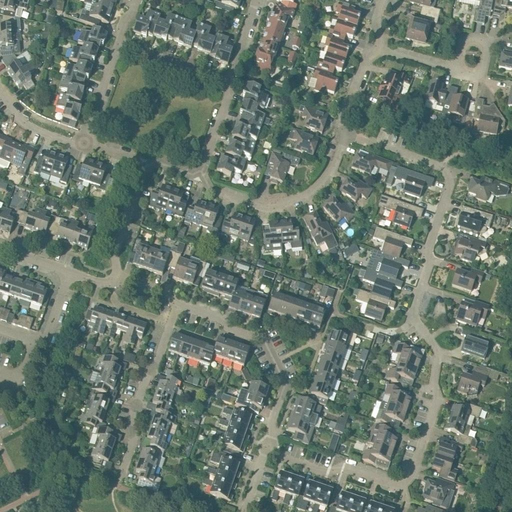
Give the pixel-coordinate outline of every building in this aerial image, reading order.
[(0,10),(4,12),(3,17),(15,19),(15,18),(21,20),(23,10),(27,11),(28,6),(2,0),(1,0),(0,6),(0,10)] [(85,0),(84,4),(86,5),(112,14),(116,2),(108,0),(85,0)] [(207,2),(205,5),(226,13),(228,7),(238,10),(238,9),(241,9),(243,4),(241,1),(241,0),(222,0),(221,4),(215,2),(214,4),(207,2)] [(293,5),(293,0),(276,0),(276,1),(281,2),(279,8),(295,13),(297,6),(293,5)] [(436,0),(411,0),(410,4),(425,7),(423,14),(439,18),(440,11),(434,10),(436,0)] [(493,0),(459,0),(458,4),(479,8),(478,12),(475,11),(473,23),(484,25),(485,17),(490,18),(493,0)] [(511,0),(495,0),(492,16),(500,18),(505,14),(506,9),(511,9),(511,0)] [(57,1),(56,5),(55,11),(55,12),(62,13),(64,2),(57,1)] [(340,14),(337,22),(356,28),(360,17),(351,14),(353,8),(339,3),(336,13),(340,14)] [(82,10),(79,21),(94,26),(96,20),(108,24),(112,14),(86,5),(84,11),(82,10)] [(269,22),(269,23),(285,28),(288,19),(293,21),(295,13),(279,8),(275,7),(272,14),(271,14),(269,15),(267,20),(268,22),(269,22)] [(153,37),(158,23),(160,17),(148,13),(145,22),(138,19),(133,33),(146,38),(147,35),(153,38),(153,37)] [(412,17),(409,28),(428,34),(431,22),(437,24),(439,18),(423,14),(421,19),(412,17)] [(165,25),(158,23),(153,37),(166,41),(167,39),(173,41),(180,20),(168,16),(165,25)] [(2,27),(0,26),(0,38),(20,37),(20,31),(19,20),(15,19),(3,17),(2,27)] [(192,47),(195,36),(188,33),(191,24),(180,20),(173,41),(178,43),(178,45),(191,50),(192,47)] [(335,29),(331,27),(328,36),(342,41),(344,36),(353,39),(356,28),(337,22),(335,29)] [(283,35),(285,28),(269,23),(262,43),(278,49),(281,40),(283,41),(285,36),(283,35)] [(297,33),(303,35),(305,27),(299,25),(297,33)] [(215,42),(214,41),(207,39),(211,30),(199,26),(195,36),(192,47),(198,49),(197,51),(210,55),(215,42)] [(425,45),(428,34),(409,28),(406,40),(415,42),(413,48),(430,53),(431,46),(425,45)] [(100,46),(103,47),(107,35),(93,30),(91,36),(82,33),(78,45),(84,47),(98,52),(100,46)] [(216,36),(214,41),(215,42),(210,55),(209,57),(215,59),(214,61),(227,66),(232,52),(225,49),(228,40),(216,36)] [(329,48),(326,55),(345,61),(349,50),(340,47),(342,41),(328,36),(324,46),(329,48)] [(20,37),(0,38),(0,58),(0,60),(14,56),(20,54),(19,42),(21,42),(20,37)] [(295,39),(292,47),(293,48),(297,49),(299,49),(302,41),(295,39)] [(259,54),(273,59),(274,59),(278,49),(262,43),(259,53),(259,54)] [(78,64),(89,68),(91,62),(94,63),(98,52),(84,47),(82,52),(73,49),(69,61),(78,64)] [(511,51),(505,50),(503,56),(501,56),(499,69),(511,71),(511,51)] [(254,64),(259,65),(257,71),(271,76),(273,70),(270,69),(273,59),(259,54),(259,53),(258,53),(254,64)] [(297,55),(291,53),(287,63),(294,66),(295,61),(297,55)] [(318,59),(319,60),(316,70),(331,75),(332,69),(341,72),(345,61),(326,55),(320,53),(318,59)] [(16,59),(14,56),(0,60),(7,70),(6,71),(13,80),(31,68),(28,63),(27,64),(21,56),(16,59)] [(31,68),(34,72),(39,69),(42,65),(40,63),(31,68)] [(92,68),(89,68),(78,64),(76,69),(67,66),(63,78),(83,85),(85,79),(88,80),(92,68)] [(27,76),(34,72),(31,68),(13,80),(19,89),(23,86),(27,92),(35,87),(31,81),(27,76)] [(329,80),(331,75),(316,70),(313,79),(317,81),(314,91),(324,94),(325,92),(334,94),(338,83),(329,80)] [(382,83),(380,87),(400,95),(406,97),(410,86),(412,80),(399,75),(397,81),(386,77),(384,83),(382,83)] [(66,99),(80,104),(80,103),(84,92),(81,91),(83,85),(63,78),(59,90),(68,93),(66,98),(66,99)] [(436,107),(443,109),(447,93),(441,91),(443,86),(431,83),(425,102),(437,105),(436,107)] [(246,85),(242,97),(245,97),(243,103),(243,104),(257,109),(263,111),(268,98),(265,97),(266,92),(246,85)] [(399,100),(400,95),(380,87),(378,92),(380,93),(377,99),(388,103),(386,109),(387,110),(391,111),(399,114),(401,108),(394,105),(397,99),(399,100)] [(438,125),(449,128),(452,115),(463,118),(468,101),(456,98),(458,90),(448,87),(447,93),(443,109),(438,125)] [(62,119),(76,123),(81,110),(78,110),(81,104),(80,103),(80,104),(66,99),(66,98),(60,96),(56,108),(65,112),(62,119)] [(474,111),(473,120),(479,121),(477,132),(496,136),(498,127),(504,128),(505,122),(493,105),(486,109),(482,109),(483,101),(476,100),(476,104),(474,111)] [(242,116),(240,122),(261,129),(265,117),(256,114),(257,109),(243,104),(239,115),(242,116)] [(329,125),(325,123),(326,122),(328,116),(317,113),(301,107),(299,113),(303,114),(302,119),(306,120),(303,129),(321,135),(323,131),(326,132),(329,125)] [(255,146),(256,141),(261,129),(240,122),(238,127),(235,127),(231,139),(234,139),(246,143),(255,146)] [(320,148),(316,146),(317,145),(319,139),(308,135),(292,130),(288,140),(297,143),(294,151),(312,158),(313,154),(317,155),(320,148)] [(0,167),(8,170),(10,164),(17,146),(7,141),(7,140),(1,137),(0,138),(0,167)] [(230,144),(226,155),(226,156),(239,160),(240,160),(241,155),(250,158),(255,146),(246,143),(234,139),(232,145),(230,144)] [(17,146),(10,164),(20,168),(19,170),(17,174),(24,177),(26,173),(35,151),(28,148),(27,150),(17,146)] [(41,173),(51,177),(58,156),(47,152),(44,161),(39,160),(34,174),(40,176),(41,173)] [(239,160),(226,156),(226,155),(225,155),(223,161),(220,160),(216,172),(230,177),(232,171),(241,174),(245,162),(240,160),(239,160)] [(274,169),(270,180),(283,184),(288,168),(298,167),(300,161),(283,155),(282,159),(272,155),(268,167),(274,169)] [(366,161),(357,158),(356,157),(351,169),(369,176),(372,168),(377,170),(389,174),(392,164),(369,155),(366,161)] [(68,159),(58,156),(51,177),(61,180),(60,183),(67,185),(72,171),(65,169),(68,159)] [(80,182),(89,185),(96,164),(86,160),(82,170),(78,168),(73,182),(79,184),(80,182)] [(103,176),(104,175),(107,167),(96,164),(89,185),(95,187),(94,188),(95,189),(105,193),(110,179),(103,176)] [(434,181),(398,168),(394,179),(406,183),(403,193),(419,199),(424,185),(432,188),(434,181)] [(482,178),(480,185),(472,182),(472,184),(470,184),(468,185),(467,188),(468,190),(469,191),(468,195),(476,197),(475,200),(486,204),(489,194),(496,197),(507,198),(509,192),(508,192),(510,187),(482,178)] [(359,183),(356,188),(346,182),(339,193),(355,203),(360,196),(366,200),(372,191),(359,183)] [(151,200),(148,208),(155,210),(158,211),(159,209),(166,211),(173,190),(162,186),(160,193),(159,196),(153,194),(151,200)] [(183,193),(173,190),(166,211),(172,213),(171,216),(182,220),(186,206),(180,204),(183,193)] [(409,229),(409,227),(413,215),(421,217),(423,211),(381,197),(377,209),(383,211),(384,209),(396,213),(394,218),(392,224),(409,229)] [(345,205),(340,209),(333,201),(323,209),(337,225),(344,219),(347,223),(355,216),(345,205)] [(191,223),(201,227),(208,206),(198,202),(194,213),(189,211),(184,224),(190,226),(191,223)] [(219,209),(208,206),(201,227),(207,229),(206,232),(214,239),(217,235),(222,219),(216,217),(219,209)] [(35,215),(30,213),(29,215),(23,213),(19,225),(24,227),(24,229),(34,233),(42,211),(36,209),(35,215)] [(13,223),(19,225),(23,213),(18,212),(16,216),(10,214),(11,212),(6,210),(0,228),(0,231),(9,235),(13,223)] [(45,234),(51,236),(57,219),(51,217),(49,222),(44,220),(46,213),(42,211),(34,233),(45,236),(45,234)] [(486,229),(489,230),(493,217),(481,213),(472,211),(471,214),(469,214),(466,215),(466,217),(461,215),(460,220),(459,220),(458,221),(456,225),(457,226),(458,227),(457,228),(460,229),(459,232),(477,237),(478,234),(480,235),(482,235),(484,235),(485,234),(486,232),(486,231),(486,230),(486,229)] [(245,218),(234,214),(232,222),(226,220),(221,236),(227,238),(228,236),(238,239),(245,218)] [(89,215),(87,220),(94,223),(96,217),(89,215)] [(326,224),(320,227),(315,215),(303,220),(312,239),(313,239),(317,247),(324,243),(328,252),(338,247),(332,235),(326,224)] [(255,222),(245,218),(238,239),(248,243),(247,246),(253,248),(259,232),(253,229),(255,222)] [(57,219),(51,236),(56,238),(56,240),(66,244),(74,222),(69,221),(68,223),(57,219)] [(290,221),(279,222),(282,244),(291,244),(292,251),(302,250),(301,238),(298,238),(298,229),(291,230),(290,221)] [(66,244),(76,247),(81,233),(76,231),(78,224),(74,222),(66,244)] [(269,235),(263,235),(265,253),(282,251),(282,244),(279,222),(268,223),(269,227),(269,235)] [(86,235),(81,233),(76,247),(87,251),(94,229),(89,227),(86,235)] [(385,243),(382,254),(398,259),(403,245),(411,248),(413,242),(376,229),(373,239),(385,243)] [(479,258),(486,255),(488,249),(487,246),(486,245),(487,244),(478,241),(470,238),(468,244),(460,241),(460,242),(456,241),(454,247),(456,248),(453,256),(461,258),(460,260),(473,264),(475,259),(478,260),(479,258)] [(130,255),(135,257),(132,266),(143,269),(149,250),(139,247),(141,242),(135,240),(132,249),(131,252),(130,255)] [(171,241),(169,251),(181,254),(183,244),(171,241)] [(345,257),(358,252),(356,246),(343,251),(345,257)] [(159,254),(149,250),(143,269),(152,273),(159,254)] [(407,270),(410,263),(398,259),(382,254),(373,251),(369,261),(382,265),(378,275),(395,281),(400,267),(407,270)] [(152,273),(162,276),(165,267),(170,269),(175,254),(170,252),(168,257),(159,254),(152,273)] [(172,279),(182,283),(189,264),(179,261),(181,256),(175,254),(170,269),(175,271),(172,279)] [(189,264),(182,283),(193,286),(196,277),(201,279),(206,265),(200,263),(199,267),(189,264)] [(480,284),(484,274),(472,270),(470,276),(457,271),(451,288),(470,293),(474,282),(480,284)] [(375,285),(371,296),(388,301),(393,287),(400,290),(403,284),(395,281),(378,275),(366,271),(365,273),(363,280),(362,281),(375,285)] [(217,276),(207,273),(201,289),(204,290),(203,293),(211,295),(217,276)] [(219,295),(222,296),(228,280),(217,276),(211,295),(218,298),(219,295)] [(0,287),(0,293),(9,297),(14,281),(4,277),(0,287)] [(26,280),(25,284),(20,300),(30,304),(37,284),(26,280)] [(238,283),(228,280),(222,296),(225,297),(224,300),(231,302),(234,293),(235,293),(237,286),(238,283)] [(20,300),(25,284),(14,281),(9,297),(20,300)] [(296,283),(294,288),(303,292),(305,286),(296,283)] [(42,286),(37,284),(30,304),(41,308),(41,307),(45,296),(47,292),(41,290),(42,286)] [(247,290),(237,286),(235,293),(234,293),(231,302),(228,310),(231,311),(231,313),(238,316),(247,290)] [(322,287),(321,292),(319,298),(325,300),(328,289),(322,287)] [(249,317),(255,300),(257,293),(247,290),(238,316),(245,318),(246,316),(249,317)] [(368,306),(364,316),(381,322),(386,308),(393,310),(396,304),(388,301),(371,296),(359,291),(355,301),(368,306)] [(257,293),(255,300),(249,317),(252,318),(251,320),(259,323),(265,304),(268,297),(257,293)] [(267,314),(275,317),(275,315),(278,316),(284,299),(273,295),(267,314)] [(294,303),(284,299),(278,316),(281,317),(280,319),(288,322),(294,303)] [(296,322),(299,323),(304,306),(294,303),(288,322),(295,324),(296,322)] [(457,319),(476,326),(480,316),(485,318),(487,312),(489,308),(475,303),(473,309),(461,305),(457,319)] [(317,304),(315,310),(308,329),(316,331),(316,329),(319,330),(325,313),(320,311),(322,306),(317,304)] [(301,326),(308,329),(315,310),(304,306),(299,323),(302,324),(301,326)] [(93,313),(88,311),(85,320),(90,322),(88,327),(94,329),(93,332),(98,334),(105,312),(95,309),(93,313)] [(10,312),(4,310),(1,321),(11,324),(13,320),(8,318),(10,312)] [(105,328),(110,329),(111,329),(115,316),(105,312),(98,334),(103,335),(105,328)] [(11,324),(22,328),(26,317),(20,315),(18,322),(13,320),(11,324)] [(115,316),(111,329),(110,329),(108,337),(113,339),(116,331),(121,333),(126,319),(115,316)] [(33,320),(26,317),(22,328),(29,331),(33,320)] [(136,323),(126,319),(121,333),(126,335),(123,342),(129,344),(136,323)] [(146,326),(136,323),(129,344),(133,346),(136,338),(142,340),(146,326)] [(477,341),(478,335),(463,330),(461,336),(466,338),(461,354),(484,361),(489,345),(477,341)] [(357,337),(342,331),(340,337),(332,334),(331,337),(329,336),(326,344),(345,350),(346,346),(353,349),(357,337)] [(176,363),(179,357),(185,338),(177,335),(177,337),(174,336),(166,359),(176,363)] [(179,357),(189,360),(194,343),(192,342),(192,340),(185,338),(179,357)] [(213,357),(223,360),(229,341),(222,339),(221,341),(218,340),(215,350),(213,357)] [(223,360),(233,364),(239,347),(236,346),(237,344),(229,341),(223,360)] [(189,360),(199,364),(205,345),(198,342),(197,344),(194,343),(189,360)] [(342,361),(342,359),(345,350),(326,344),(324,351),(326,352),(325,355),(342,361)] [(213,357),(215,350),(212,349),(213,347),(205,345),(199,364),(209,367),(213,357)] [(395,363),(398,364),(417,371),(417,370),(420,369),(422,364),(420,362),(421,359),(408,355),(410,349),(398,345),(395,355),(398,356),(395,363)] [(242,346),(242,348),(239,347),(233,364),(243,367),(250,348),(242,346)] [(118,360),(121,353),(115,351),(112,358),(118,360)] [(126,355),(123,363),(133,366),(136,358),(126,355)] [(324,358),(322,357),(319,364),(338,371),(342,361),(325,355),(324,358)] [(103,357),(100,364),(103,365),(100,375),(116,381),(120,370),(115,368),(117,362),(103,357)] [(317,372),(319,372),(318,375),(335,381),(338,371),(319,364),(317,372)] [(417,371),(398,364),(395,372),(389,370),(386,380),(398,384),(400,378),(413,382),(413,381),(416,380),(418,375),(416,373),(417,371)] [(476,394),(479,387),(484,388),(487,379),(489,372),(476,368),(474,373),(472,379),(463,376),(457,392),(467,396),(467,398),(477,397),(478,394),(476,394)] [(75,377),(68,374),(65,381),(73,384),(75,377)] [(116,383),(116,381),(100,375),(97,384),(94,383),(91,391),(107,396),(109,390),(116,393),(119,384),(116,383)] [(317,378),(315,377),(312,385),(331,391),(335,381),(318,375),(317,378)] [(248,376),(242,378),(246,385),(251,382),(248,376)] [(159,383),(156,394),(173,400),(176,390),(179,391),(181,384),(167,379),(165,385),(159,383)] [(252,384),(248,395),(267,401),(270,394),(267,393),(268,390),(252,384)] [(306,401),(325,407),(327,402),(331,391),(312,385),(310,392),(306,401)] [(388,405),(406,412),(407,410),(409,410),(411,405),(409,403),(410,400),(397,396),(399,390),(387,386),(384,396),(390,398),(388,405)] [(105,402),(107,396),(91,391),(86,407),(89,408),(105,414),(107,415),(110,408),(107,407),(109,403),(105,402)] [(237,400),(234,407),(257,415),(259,410),(261,411),(262,408),(264,409),(267,401),(248,395),(240,392),(237,400)] [(156,394),(152,405),(157,407),(155,413),(160,415),(161,415),(161,414),(170,417),(171,417),(173,412),(169,411),(173,400),(156,394)] [(223,395),(221,402),(229,405),(234,407),(237,400),(231,398),(223,395)] [(201,407),(207,409),(210,399),(204,397),(201,407)] [(296,400),(294,407),(296,408),(295,411),(312,417),(318,419),(321,408),(296,400)] [(402,424),(406,412),(388,405),(381,403),(375,421),(387,425),(389,419),(402,424)] [(474,420),(478,421),(482,410),(463,404),(461,411),(453,409),(449,420),(471,428),(474,420)] [(102,424),(105,415),(107,416),(107,415),(89,408),(85,418),(82,417),(80,424),(94,429),(96,423),(102,424)] [(230,424),(251,431),(252,428),(248,427),(251,418),(224,409),(223,415),(232,418),(230,424)] [(295,411),(294,414),(292,413),(289,420),(308,427),(314,429),(316,429),(319,419),(318,419),(312,417),(295,411)] [(154,418),(150,429),(167,435),(170,425),(174,427),(177,419),(171,417),(170,417),(161,414),(161,415),(160,415),(159,420),(154,418)] [(336,425),(337,425),(345,428),(349,416),(345,415),(343,421),(338,419),(336,425)] [(221,420),(219,426),(228,429),(226,435),(226,436),(243,442),(247,443),(248,439),(244,438),(246,431),(250,433),(251,431),(230,424),(221,420)] [(289,420),(287,428),(289,428),(288,432),(295,434),(293,441),(308,446),(314,429),(308,427),(289,420)] [(478,443),(476,440),(468,437),(471,428),(449,420),(445,431),(459,436),(456,444),(476,450),(478,443)] [(337,425),(334,432),(343,436),(345,428),(337,425)] [(368,443),(374,446),(392,452),(396,440),(389,438),(391,432),(374,426),(370,436),(368,443)] [(98,437),(95,447),(111,453),(115,442),(110,440),(112,434),(98,429),(95,436),(98,437)] [(163,445),(167,435),(150,429),(147,440),(152,442),(150,447),(165,452),(167,446),(163,445)] [(247,444),(247,443),(243,442),(226,436),(226,435),(217,432),(216,433),(212,432),(210,436),(215,438),(215,437),(224,441),(222,447),(224,448),(242,454),(243,455),(245,449),(241,448),(242,443),(247,444)] [(490,435),(488,441),(495,443),(497,437),(490,435)] [(440,447),(436,458),(452,463),(456,452),(461,453),(463,447),(451,444),(449,450),(440,447)] [(371,453),(365,451),(362,461),(374,465),(376,460),(388,464),(392,452),(374,446),(371,453)] [(111,453),(95,447),(91,457),(88,456),(86,463),(101,468),(103,461),(108,463),(111,453)] [(143,451),(139,462),(156,468),(159,459),(162,460),(165,452),(150,447),(148,453),(143,451)] [(223,452),(241,459),(242,454),(224,448),(223,452)] [(239,480),(240,476),(236,475),(238,467),(224,462),(226,455),(214,451),(210,463),(219,466),(218,472),(217,472),(239,480)] [(451,470),(453,463),(452,463),(436,458),(436,460),(434,461),(432,465),(433,467),(432,469),(444,473),(442,479),(454,483),(457,473),(451,470)] [(157,494),(160,486),(153,484),(155,479),(152,478),(156,468),(139,462),(135,473),(140,475),(136,487),(157,494)] [(239,480),(217,472),(218,472),(209,469),(207,474),(216,477),(213,484),(234,491),(236,487),(232,486),(234,479),(238,481),(239,480)] [(280,493),(286,495),(291,478),(292,478),(293,475),(288,473),(287,477),(280,474),(270,501),(276,503),(280,493)] [(292,497),(297,499),(298,497),(304,479),(299,477),(298,480),(292,478),(291,478),(286,495),(282,506),(288,508),(292,497)] [(205,480),(203,485),(212,489),(209,495),(227,501),(231,503),(233,498),(228,496),(230,491),(234,492),(234,491),(213,484),(205,480)] [(449,498),(453,486),(437,481),(435,487),(427,484),(422,499),(441,506),(444,497),(449,498)] [(298,497),(297,499),(294,510),(300,511),(305,511),(309,503),(314,505),(320,488),(321,488),(322,485),(317,483),(316,487),(309,484),(303,499),(298,497)] [(327,491),(321,488),(320,488),(314,505),(315,505),(312,511),(318,511),(320,507),(326,509),(332,492),(331,492),(333,489),(329,487),(327,491)] [(348,497),(342,495),(337,509),(330,507),(328,511),(348,511),(353,499),(351,498),(352,495),(350,494),(348,497)] [(353,499),(348,511),(361,511),(366,499),(361,498),(360,501),(353,499)]
